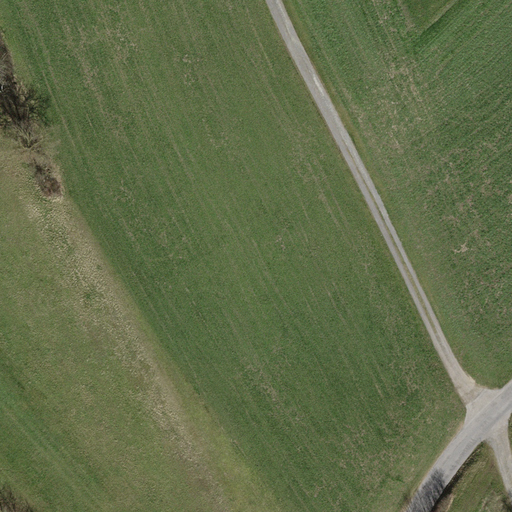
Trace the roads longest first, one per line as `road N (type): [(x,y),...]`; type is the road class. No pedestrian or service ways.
road 1 (track): [(274,0),(459,381),(495,416),(511,482)]
road 2 (unclassified): [(418,511),(428,489),(511,399)]
